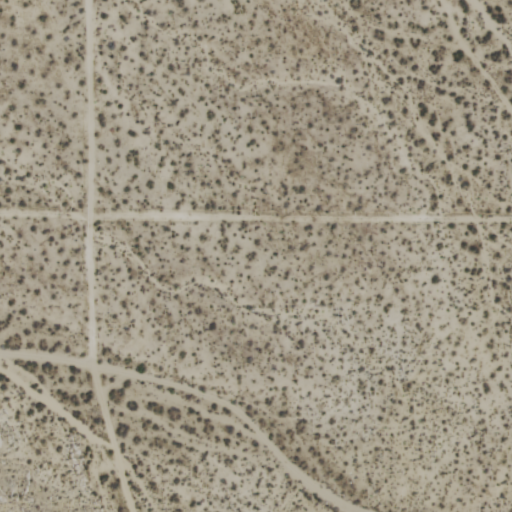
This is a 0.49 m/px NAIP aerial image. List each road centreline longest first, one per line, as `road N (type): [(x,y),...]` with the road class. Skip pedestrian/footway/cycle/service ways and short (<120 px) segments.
road 1 (track): [(128,511),(86,315),(86,0)]
road 2 (track): [(511,219),(0,214)]
